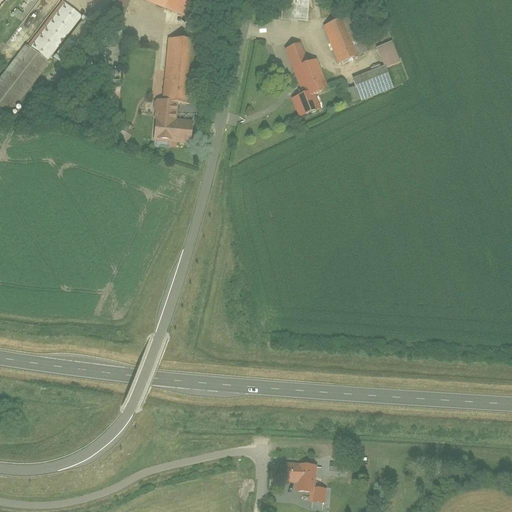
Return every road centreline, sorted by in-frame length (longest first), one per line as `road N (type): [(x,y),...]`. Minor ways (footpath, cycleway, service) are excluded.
road 1 (unclassified): [(0,471),(80,460),(129,412),(188,251),(254,0)]
road 2 (primary): [(0,359),(231,387),(511,404)]
road 3 (unclassified): [(0,502),(58,506),(159,468),(261,454),(258,511)]
